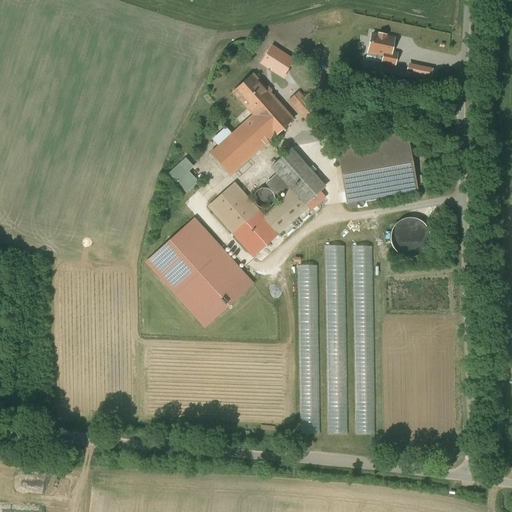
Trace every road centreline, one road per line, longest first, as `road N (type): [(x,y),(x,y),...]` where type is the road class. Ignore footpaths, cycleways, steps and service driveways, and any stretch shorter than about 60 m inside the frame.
road 1 (unclassified): [(469,477),(461,147),(467,0)]
road 2 (unclassified): [(0,433),(469,477)]
